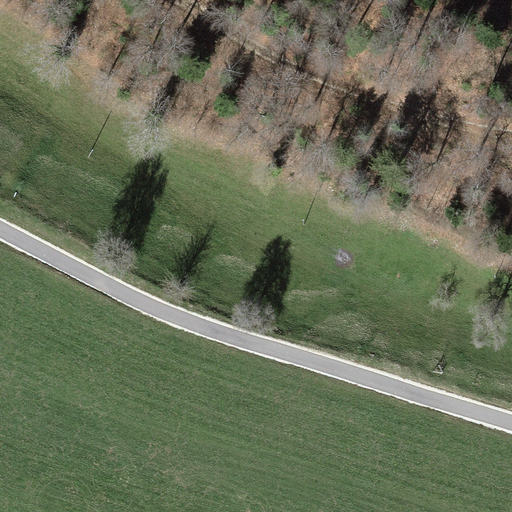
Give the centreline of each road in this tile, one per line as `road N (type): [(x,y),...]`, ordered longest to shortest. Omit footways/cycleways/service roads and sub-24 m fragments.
road 1 (track): [(511,421),(152,309),(0,226)]
road 2 (track): [(175,0),(279,61),(438,120),(511,138)]
